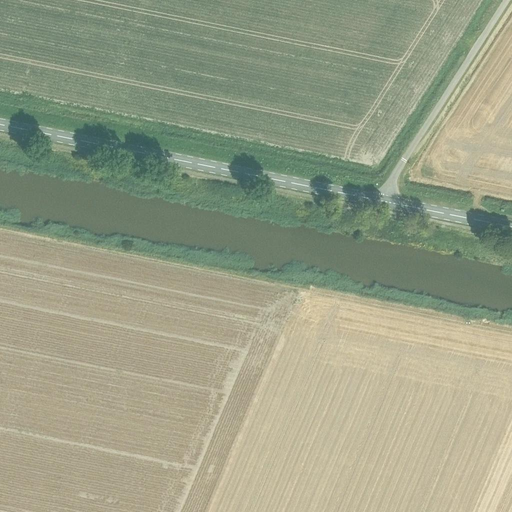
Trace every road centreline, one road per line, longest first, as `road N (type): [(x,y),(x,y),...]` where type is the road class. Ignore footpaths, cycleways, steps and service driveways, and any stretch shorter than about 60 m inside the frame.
road 1 (tertiary): [(382,200),(0,125)]
road 2 (unclassified): [(382,200),(507,0)]
road 3 (tertiary): [(511,228),(382,200)]
